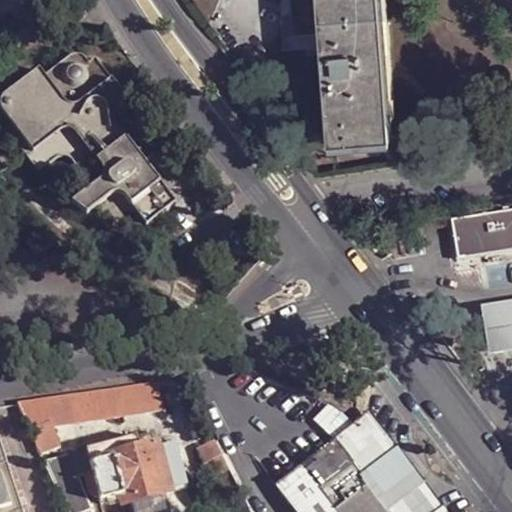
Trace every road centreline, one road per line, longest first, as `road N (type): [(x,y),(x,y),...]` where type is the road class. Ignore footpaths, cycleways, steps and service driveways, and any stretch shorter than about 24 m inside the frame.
road 1 (tertiary): [(120,0),(304,249)]
road 2 (tertiary): [(342,298),(508,511)]
road 3 (tertiary): [(308,200),(161,0)]
road 4 (tertiary): [(511,473),(367,281)]
road 5 (residential): [(511,164),(308,200)]
road 6 (residential): [(0,382),(195,348)]
road 7 (residential): [(195,348),(342,298)]
road 8 (residential): [(304,249),(195,348)]
road 9 (unknown): [(54,511),(0,385)]
